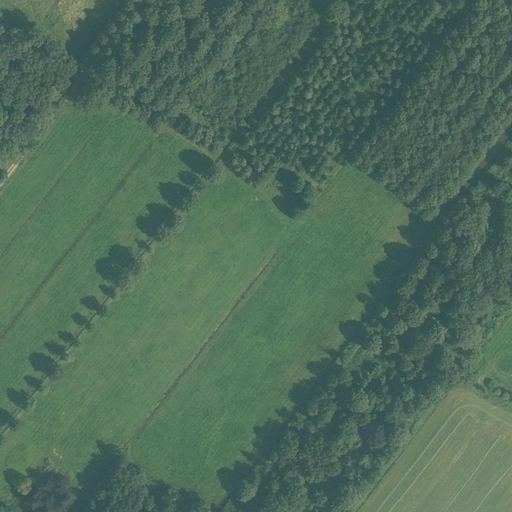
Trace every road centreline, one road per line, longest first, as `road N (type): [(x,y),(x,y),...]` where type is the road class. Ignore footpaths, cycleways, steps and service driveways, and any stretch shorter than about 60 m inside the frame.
road 1 (track): [(250,511),(246,494),(289,435),(401,308),(474,193),(511,166)]
road 2 (track): [(511,264),(505,288),(456,345),(435,351),(327,484),(322,511)]
road 3 (track): [(60,103),(136,111),(171,128),(296,219)]
road 4 (track): [(0,181),(138,0)]
road 5 (track): [(380,285),(447,346),(459,378),(479,376),(511,337)]
